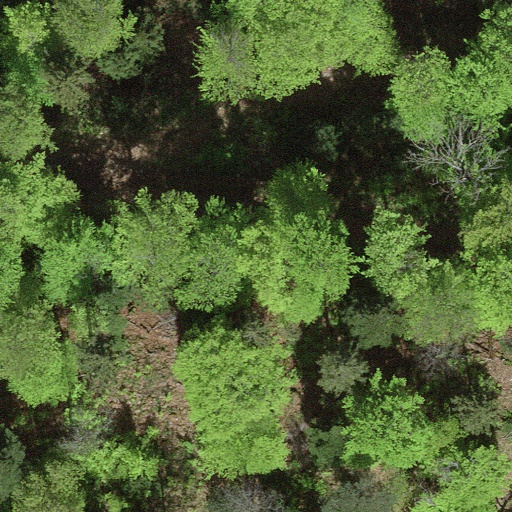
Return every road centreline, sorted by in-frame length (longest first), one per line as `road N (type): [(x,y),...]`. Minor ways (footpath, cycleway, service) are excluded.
road 1 (track): [(0,161),(234,125),(511,49)]
road 2 (track): [(511,252),(256,183),(122,177),(35,157)]
